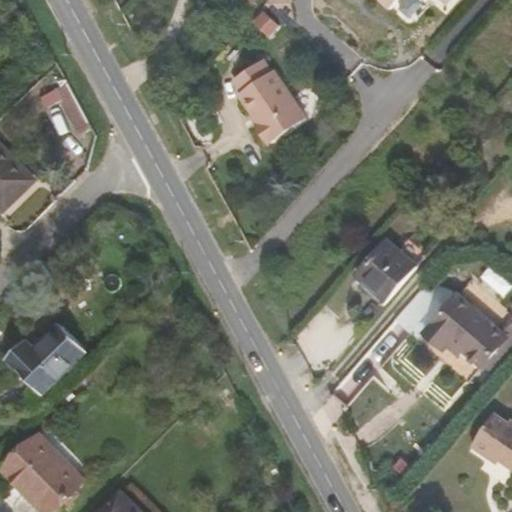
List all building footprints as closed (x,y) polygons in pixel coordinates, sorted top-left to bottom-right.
[(297,0),(272,0),(271,2),(293,24),(300,17),(296,2),(297,0)] [(384,0),(394,9),(401,0),(384,0)] [(282,24),(266,12),(256,25),(272,37),(282,24)] [(247,90),(244,92),(258,112),(264,122),(260,124),(272,142),(276,139),(276,140),(310,118),(277,69),(275,70),(266,58),(239,77),(247,90)] [(81,135),(94,128),(71,84),(58,91),(81,135)] [(258,112),(254,115),(260,124),(264,122),(258,112)] [(471,149),(477,154),(487,143),(481,138),(471,149)] [(0,143),(0,207),(5,212),(37,181),(0,143)] [(358,279),(387,305),(418,269),(388,244),(358,279)] [(511,281),(492,267),(485,277),(506,293),(511,284),(511,281)] [(450,350),(429,332),(461,297),(444,285),(432,285),(426,288),(405,312),(425,337),(445,355),(450,350)] [(461,297),(429,332),(450,350),(456,344),(466,353),(483,368),(509,340),(461,297)] [(396,321),(335,393),(350,405),(411,333),(396,321)] [(62,325),(37,348),(31,341),(11,360),(43,395),(89,352),(62,325)] [(460,359),(466,353),(456,344),(450,350),(460,359)] [(492,457),(511,470),(511,422),(510,425),(497,416),(474,448),(489,460),(492,457)] [(54,511),(87,481),(43,436),(5,472),(43,511),(54,511)] [(380,487),(389,504),(399,499),(389,482),(380,487)] [(141,511),(123,494),(104,511),(141,511)]
